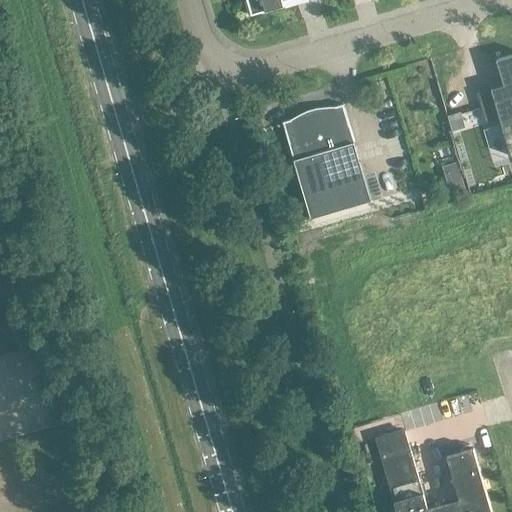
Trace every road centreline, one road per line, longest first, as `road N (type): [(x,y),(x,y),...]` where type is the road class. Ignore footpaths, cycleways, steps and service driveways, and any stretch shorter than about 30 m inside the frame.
road 1 (tertiary): [(233,511),(84,0)]
road 2 (unclassified): [(221,73),(503,0)]
